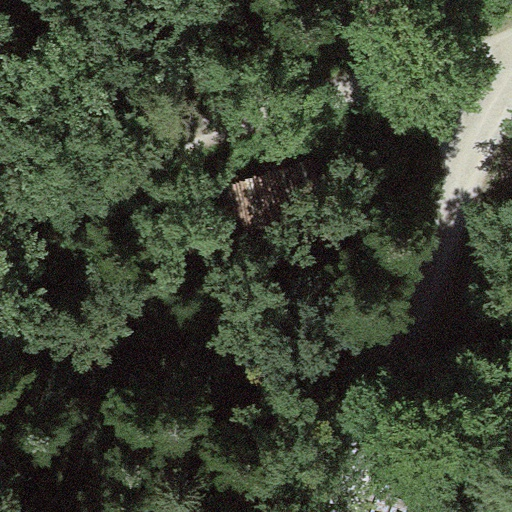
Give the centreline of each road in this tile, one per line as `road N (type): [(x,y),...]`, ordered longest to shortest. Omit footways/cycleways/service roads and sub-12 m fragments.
road 1 (track): [(511,50),(0,186)]
road 2 (track): [(344,511),(511,54)]
